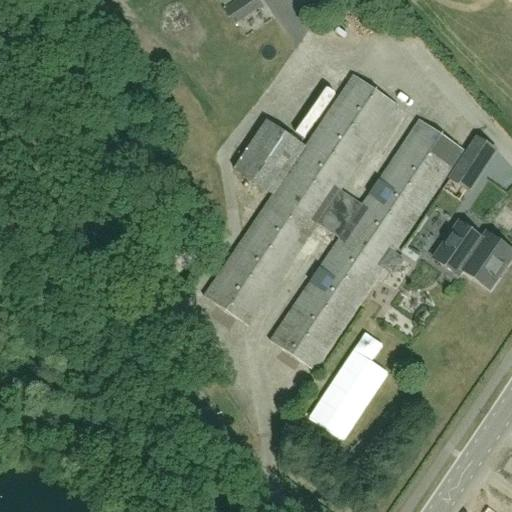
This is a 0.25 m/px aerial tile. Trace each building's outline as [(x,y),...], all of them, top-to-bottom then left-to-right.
[(235,26),(262,7),(257,0),(236,0),(223,9),(235,26)] [(269,342),(316,373),(388,266),(397,272),(406,258),(397,252),(464,152),(418,121),(361,205),(341,191),(398,108),(352,76),(304,148),(265,121),(232,169),(271,196),(203,297),(249,328),(317,225),(339,239),(269,342)] [(482,168),(465,158),(458,168),(475,179),(482,168)] [(465,211),(478,187),(467,181),(454,205),(465,211)] [(490,292),(511,259),(511,252),(486,234),(482,240),(459,224),(434,260),(458,278),(462,272),(490,292)] [(186,269),(197,262),(188,248),(177,255),(186,269)]
